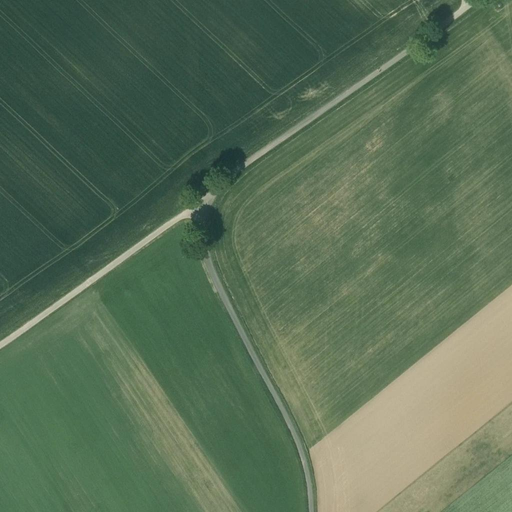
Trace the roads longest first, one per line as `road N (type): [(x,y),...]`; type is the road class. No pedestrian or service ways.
road 1 (unclassified): [(201,200),(472,1)]
road 2 (unclassified): [(310,511),(303,457),(211,265),(201,200)]
road 3 (unclassified): [(0,346),(201,200)]
